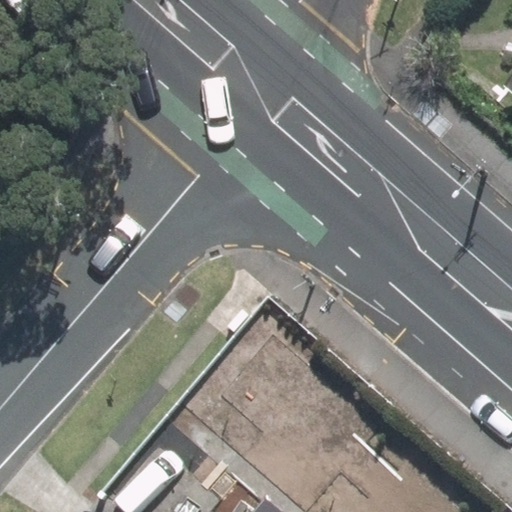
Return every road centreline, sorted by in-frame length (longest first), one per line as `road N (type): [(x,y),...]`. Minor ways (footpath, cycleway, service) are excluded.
road 1 (tertiary): [(0,419),(199,185),(252,87)]
road 2 (primary): [(511,312),(252,87)]
road 3 (primary): [(252,87),(154,0)]
